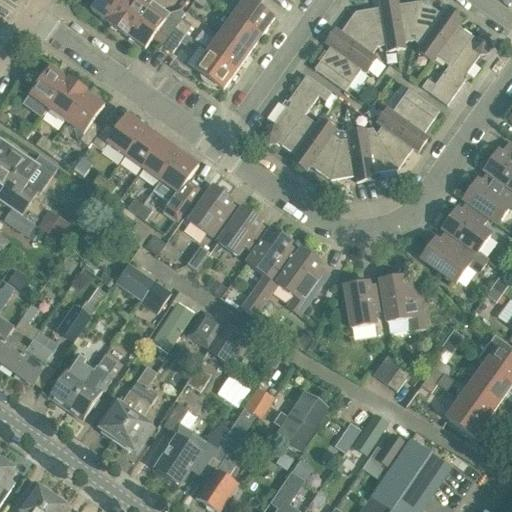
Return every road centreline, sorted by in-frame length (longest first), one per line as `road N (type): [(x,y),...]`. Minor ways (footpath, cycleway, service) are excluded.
road 1 (residential): [(511,74),(409,217),(365,230),(333,226),(218,148)]
road 2 (residential): [(218,148),(27,17)]
road 3 (residential): [(218,148),(325,0)]
road 4 (tertiary): [(139,511),(0,416)]
